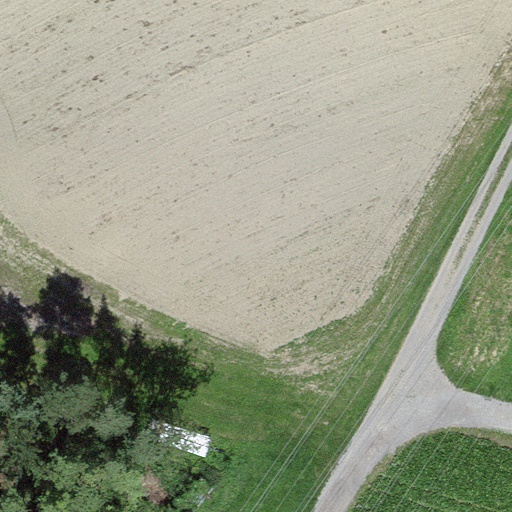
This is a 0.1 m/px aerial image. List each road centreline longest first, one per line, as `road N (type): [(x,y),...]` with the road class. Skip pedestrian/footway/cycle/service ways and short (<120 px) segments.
road 1 (track): [(511,172),(406,406)]
road 2 (track): [(341,511),(406,406),(511,432)]
